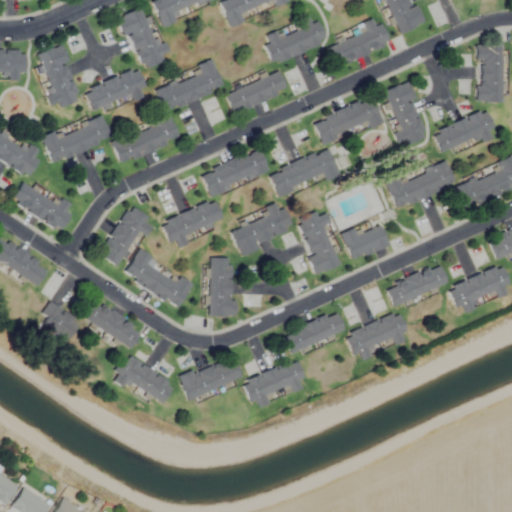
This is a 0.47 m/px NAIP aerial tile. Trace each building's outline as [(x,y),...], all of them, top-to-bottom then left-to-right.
[(176,11),(210,0),(149,0),(158,27),(179,20),(176,11)] [(269,1),(272,8),(285,3),(283,0),(215,0),(226,28),(240,23),(236,13),(269,1)] [(421,25),(414,6),(409,8),(405,0),(382,0),(396,35),(421,25)] [(138,10),(113,20),(120,38),(126,35),(141,71),(160,63),(158,57),(166,53),(162,44),(153,47),(138,10)] [(321,45),(311,16),(292,23),(295,32),(278,38),(275,32),(263,36),(266,45),(262,46),(268,64),(321,45)] [(326,47),(333,67),(386,46),(378,24),(372,27),(370,19),(358,24),(362,33),(326,47)] [(500,103),(499,44),(474,44),(475,103),(500,103)] [(34,55),(50,93),(43,96),(48,106),(55,103),(58,108),(77,100),(62,64),(66,62),(58,45),(34,55)] [(22,52),(0,51),(0,76),(16,76),(16,73),(22,73),(22,52)] [(160,113),(220,89),(209,61),(193,67),(196,74),(151,91),(160,113)] [(80,91),(88,112),(143,91),(134,69),(80,91)] [(229,115),(284,93),(276,73),(222,95),(229,115)] [(379,93),(401,146),(424,137),(402,84),(379,93)] [(309,121),(317,144),(364,126),(365,130),(379,125),(369,99),(309,121)] [(477,137),(479,143),(487,140),(484,133),(491,130),(483,111),(429,133),(437,153),(477,137)] [(39,137),(48,162),(107,141),(100,119),(53,136),(52,133),(39,137)] [(108,143),(116,164),(175,141),(167,120),(108,143)] [(0,164),(26,177),(36,154),(0,136),(0,164)] [(265,175),(274,195),(332,170),(324,150),(265,175)] [(265,175),(257,152),(197,172),(205,195),(265,175)] [(452,188),(459,207),(511,188),(511,167),(508,157),(493,163),(496,172),(452,188)] [(383,185),(392,208),(451,186),(442,162),(383,185)] [(57,232),(68,215),(63,212),(67,205),(57,199),(53,205),(19,183),(7,201),(57,232)] [(158,223),(167,243),(173,241),(176,247),(184,244),(180,236),(219,219),(211,200),(158,223)] [(136,231),(142,235),(147,228),(141,224),(145,219),(126,207),(95,255),(113,267),(136,231)] [(255,244),(287,231),(278,209),(228,231),(238,256),(257,249),(255,244)] [(335,267),(321,226),(326,224),(322,212),(294,221),(312,275),(335,267)] [(352,228),(337,234),(348,260),(385,246),(377,225),(354,234),(352,228)] [(511,250),(511,228),(485,239),(492,258),(511,250)] [(0,264),(34,285),(45,268),(0,240),(0,264)] [(120,275),(174,309),(189,285),(176,277),(172,283),(143,265),(148,257),(136,249),(120,275)] [(206,318),(233,318),(233,300),(227,300),(227,258),(206,258),(206,318)] [(444,284),(436,265),(382,287),(389,306),(444,284)] [(468,300),(492,291),(495,299),(504,295),(501,286),(506,284),(499,266),(444,287),(452,309),(459,306),(462,313),(471,310),(468,300)] [(126,350),(138,333),(89,299),(78,316),(126,350)] [(43,318),(40,324),(51,332),(47,338),(57,346),(75,323),(46,302),(37,314),(43,318)] [(279,335),(288,354),(341,330),(332,311),(279,335)] [(395,312),(341,335),(350,356),(357,353),(359,359),(367,355),(365,349),(388,339),(392,347),(402,342),(399,334),(403,332),(395,312)] [(110,382),(121,389),(125,383),(159,404),(170,386),(126,357),(110,382)] [(176,377),(183,399),(238,381),(231,359),(176,377)] [(291,360),(239,383),(248,403),(252,401),(256,409),(266,404),(263,396),(285,386),(289,394),(303,387),(291,360)] [(0,505),(1,506),(15,488),(0,477),(0,505)] [(14,511),(42,511),(47,507),(20,488),(7,507),(14,511)] [(80,511),(58,499),(50,511),(80,511)]
